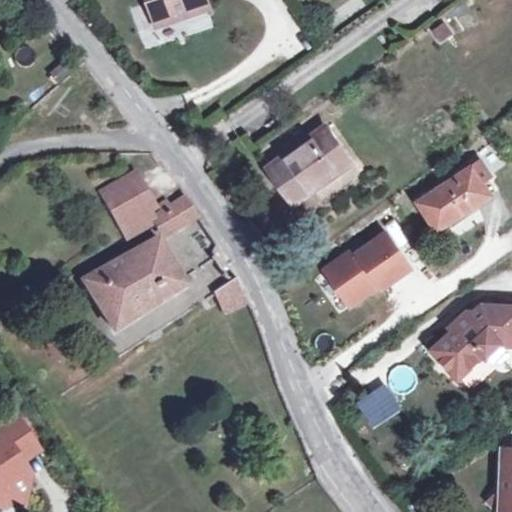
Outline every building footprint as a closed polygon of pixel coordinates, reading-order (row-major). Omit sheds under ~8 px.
[(176,9),(180,18),(210,7),(207,0),(147,0),(154,17),(176,9)] [(157,26),(180,18),(176,9),(154,17),(157,26)] [(452,34),(470,30),(467,14),(449,17),(452,34)] [(295,202),(349,163),(324,129),(269,168),(295,202)] [(437,232),(492,195),(472,167),(418,202),(437,232)] [(123,230),(152,213),(151,211),(155,209),(135,174),(101,193),(123,230)] [(154,217),(155,220),(165,235),(198,215),(186,197),(170,207),(166,201),(158,207),(161,212),(154,217)] [(154,217),(152,213),(123,230),(128,240),(155,220),(154,217)] [(355,246),(325,268),(351,304),(380,283),(382,286),(411,265),(386,231),(358,250),(355,246)] [(158,237),(84,279),(115,330),(186,283),(158,237)] [(248,302),(249,301),(238,278),(216,293),(217,294),(225,313),(248,302)] [(482,354),(486,358),(504,344),(511,344),(511,306),(480,305),(475,310),(467,309),(460,315),(457,324),(431,346),(455,376),(482,354)] [(380,385),(358,401),(371,419),(393,403),(380,385)] [(0,506),(14,496),(18,503),(29,495),(33,479),(18,457),(35,445),(17,418),(0,429),(0,506)] [(492,503),(499,511),(511,511),(511,448),(505,448),(502,494),(492,503)]
